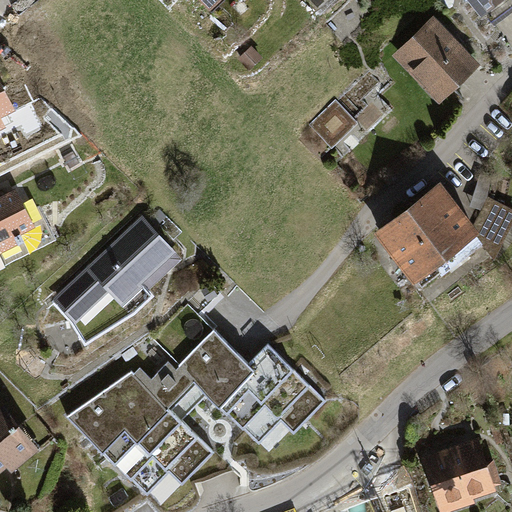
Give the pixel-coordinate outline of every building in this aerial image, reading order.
[(210,0),(219,10),(230,0),(210,0)] [(475,0),(488,17),(511,0),(475,0)] [(485,67),(437,17),(401,51),(449,101),(485,67)] [(252,47),(238,59),(250,71),(263,59),(252,47)] [(0,74),(0,134),(8,131),(4,121),(20,113),(11,94),(0,74)] [(337,106),(312,128),(331,149),(356,127),(337,106)] [(15,184),(0,191),(0,250),(18,242),(14,233),(35,223),(15,184)] [(439,188),(374,236),(414,289),(478,240),(439,188)] [(141,214),(53,297),(75,321),(84,338),(136,307),(150,292),(147,289),(181,257),(141,214)] [(188,304),(154,339),(180,365),(208,392),(219,403),(258,442),(281,416),(296,431),(325,401),(269,343),(250,361),(188,304)] [(139,365),(133,371),(182,418),(195,406),(208,392),(180,365),(176,368),(167,359),(151,376),(139,365)] [(132,369),(67,414),(162,505),(215,450),(182,418),(133,371),(132,369)] [(3,403),(0,405),(0,468),(7,463),(13,471),(40,450),(3,403)] [(480,436),(423,455),(440,511),(441,511),(475,501),(474,495),(496,488),(480,436)]
